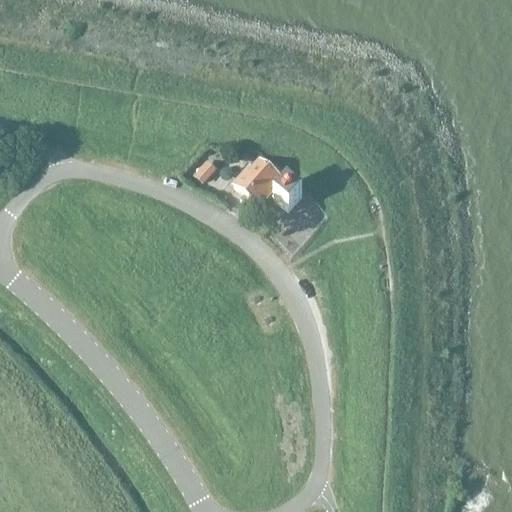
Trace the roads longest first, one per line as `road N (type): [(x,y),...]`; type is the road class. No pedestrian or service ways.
road 1 (unclassified): [(314,487),(323,440),(316,364),(308,325),(283,278),(244,238),(195,206),(105,174),(62,172)]
road 2 (tertiary): [(203,511),(131,403),(0,267)]
